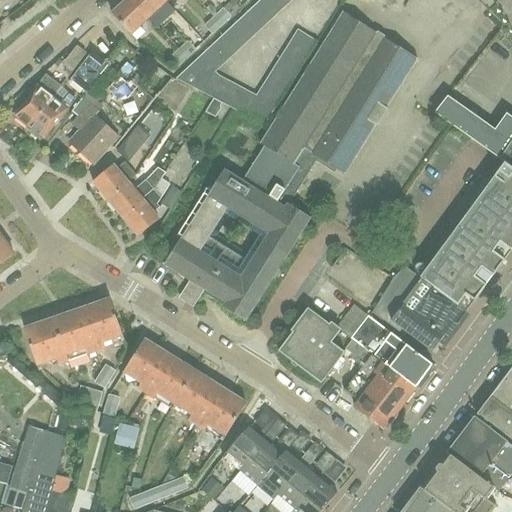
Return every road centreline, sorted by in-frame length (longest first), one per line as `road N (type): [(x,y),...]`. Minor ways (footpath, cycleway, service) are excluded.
road 1 (residential): [(393,470),(57,241)]
road 2 (tertiary): [(393,470),(511,317)]
road 3 (residential): [(97,0),(0,88)]
